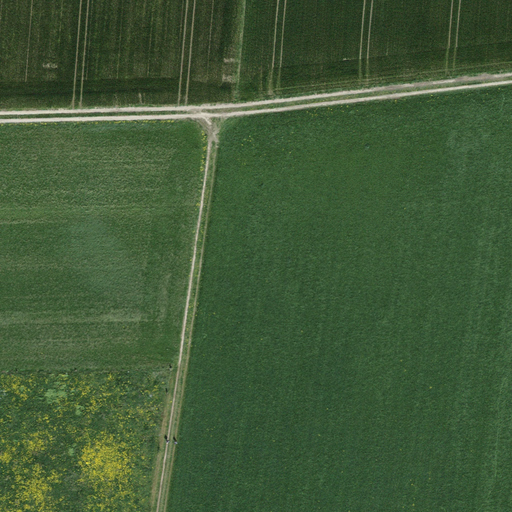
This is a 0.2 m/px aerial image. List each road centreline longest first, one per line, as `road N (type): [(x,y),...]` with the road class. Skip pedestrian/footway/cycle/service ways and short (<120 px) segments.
road 1 (track): [(0,124),(214,121),(511,82)]
road 2 (track): [(214,121),(158,511)]
